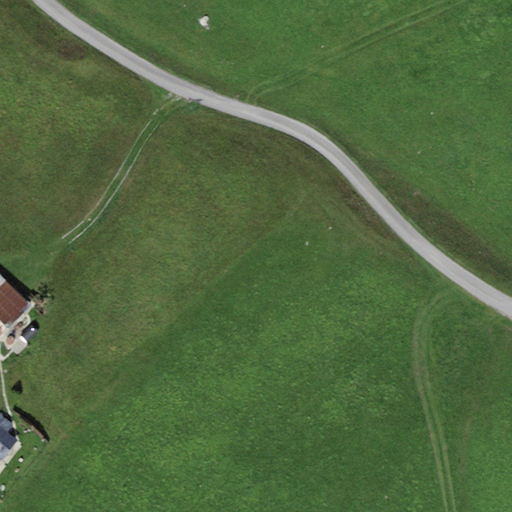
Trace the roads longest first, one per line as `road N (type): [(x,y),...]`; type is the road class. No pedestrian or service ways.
road 1 (track): [(45,0),(162,77),(301,129),(345,161),(428,249),(511,308)]
road 2 (track): [(182,86),(142,127),(114,193),(86,222),(0,244)]
road 3 (track): [(496,299),(446,321),(433,362),(451,511)]
